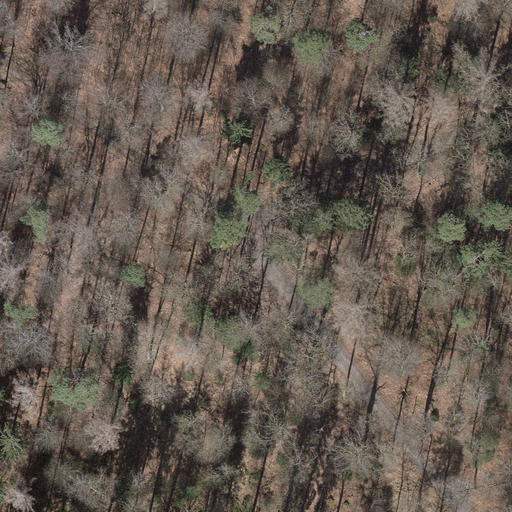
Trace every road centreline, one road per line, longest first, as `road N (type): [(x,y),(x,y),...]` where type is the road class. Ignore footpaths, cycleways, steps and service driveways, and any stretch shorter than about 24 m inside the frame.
road 1 (track): [(465,511),(217,208),(0,55)]
road 2 (track): [(243,235),(511,118)]
